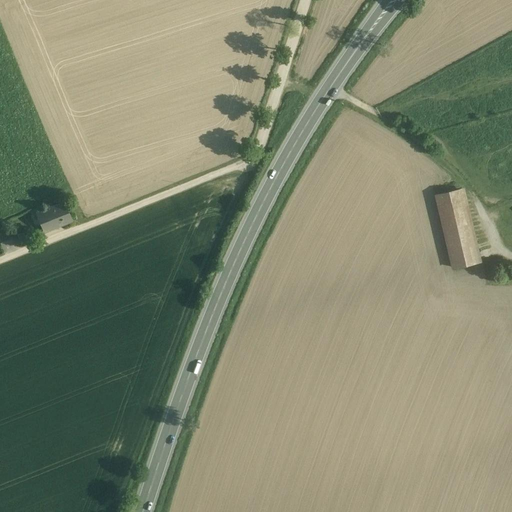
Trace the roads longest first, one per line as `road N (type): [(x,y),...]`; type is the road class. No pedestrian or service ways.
road 1 (primary): [(140,511),(231,265),(330,84),(392,0)]
road 2 (residential): [(0,257),(247,161),(306,0)]
road 3 (track): [(330,84),(457,175),(498,248),(511,257)]
